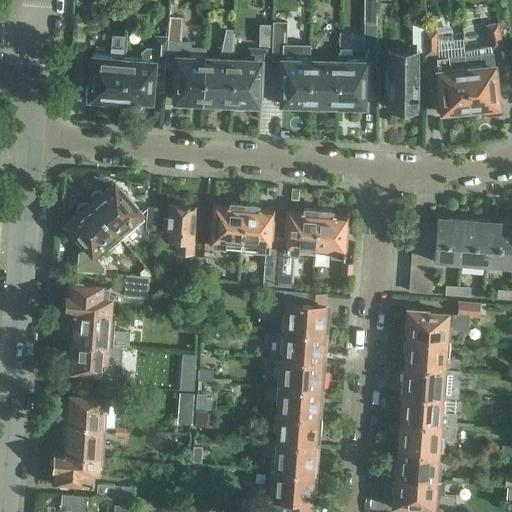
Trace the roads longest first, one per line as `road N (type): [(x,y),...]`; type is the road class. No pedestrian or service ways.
road 1 (residential): [(5,511),(31,143)]
road 2 (residential): [(385,168),(31,143)]
road 3 (residential): [(362,511),(385,168)]
road 4 (residential): [(511,164),(385,168)]
